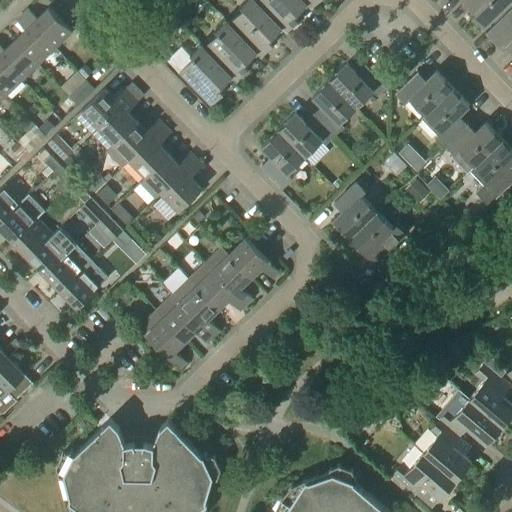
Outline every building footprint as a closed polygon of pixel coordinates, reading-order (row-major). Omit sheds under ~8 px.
[(261,58),(278,41),(274,37),(282,29),(283,29),(254,0),(246,0),(241,6),(244,9),(230,23),(229,24),(258,53),(257,53),(261,58)] [(286,34),(303,17),(299,13),(307,5),(308,5),(303,0),(254,0),(283,29),(282,29),(286,34)] [(311,9),(321,0),(303,0),(308,5),(307,5),(311,9)] [(484,31),(511,3),(511,0),(465,0),(464,1),(472,9),(468,14),(484,31)] [(73,31),(50,7),(38,18),(29,8),(23,14),(56,48),(73,31)] [(511,9),(487,34),(504,51),(508,47),(511,51),(511,9)] [(40,64),(56,48),(23,14),(17,20),(26,29),(16,39),(40,64)] [(166,27),(172,34),(180,27),(173,20),(166,27)] [(236,82),(249,70),(245,65),(257,53),(258,53),(229,24),(230,23),(226,20),(216,30),(219,33),(205,47),(204,48),(232,77),(232,78),(236,82)] [(40,64),(16,39),(6,49),(0,43),(0,55),(23,80),(40,64)] [(211,106),(224,94),(220,89),(232,78),(232,77),(204,48),(205,47),(201,44),(191,54),(194,57),(179,72),(211,106)] [(0,88),(7,96),(23,80),(0,55),(0,88)] [(360,77),(347,64),(331,80),(358,107),(373,92),(377,96),(387,87),(365,65),(365,66),(368,69),(360,77)] [(85,78),(92,71),(85,65),(79,71),(85,78)] [(454,89),(437,71),(423,84),(416,76),(419,72),(397,93),(406,102),(410,99),(426,115),(454,89)] [(77,106),(95,89),(85,79),(68,96),(77,106)] [(341,124),(358,107),(331,80),(313,97),(326,110),(318,118),(314,114),(314,115),(317,119),(335,137),(345,128),(341,124)] [(94,134),(122,106),(105,88),(76,116),(94,134)] [(470,106),(454,89),(426,115),(422,119),(447,145),(465,127),(469,124),(468,123),(464,127),(457,118),(470,106)] [(108,151),(138,122),(122,106),(94,134),(109,149),(107,151),(108,151)] [(309,127),(296,113),(279,130),(306,157),(322,142),(326,146),(335,137),(317,119),(309,127)] [(30,152),(41,141),(46,136),(25,114),(18,122),(31,136),(22,144),(30,152)] [(47,135),(55,127),(47,119),(39,127),(47,135)] [(158,134),(165,127),(159,120),(147,131),(138,122),(108,151),(123,167),(130,160),(131,161),(154,138),(153,138),(158,134)] [(465,127),(447,145),(456,154),(452,157),(468,173),(475,166),(503,140),(486,123),(473,135),(465,127)] [(164,140),(171,133),(165,127),(158,134),(164,140)] [(289,174),(306,157),(279,130),(262,147),(275,160),(267,168),(263,164),(263,165),(284,187),(293,178),(289,174)] [(63,160),(73,150),(57,135),(48,144),(63,160)] [(146,177),(169,154),(154,138),(131,161),(146,176),(146,177)] [(475,166),(468,173),(469,174),(471,172),(484,186),(476,193),(487,205),(511,181),(511,176),(506,170),(511,164),(511,149),(508,145),(503,140),(475,166)] [(21,161),(30,152),(22,144),(13,153),(21,161)] [(407,162),(415,170),(425,161),(417,152),(407,162)] [(190,166),(197,159),(191,153),(183,160),(190,166)] [(162,193),(185,171),(169,154),(146,177),(146,176),(139,182),(155,199),(162,193)] [(55,172),(61,165),(51,156),(45,162),(49,166),(53,170),(55,172)] [(196,173),(203,166),(197,159),(190,166),(196,173)] [(62,179),(68,173),(61,165),(55,172),(62,179)] [(49,166),(42,173),(47,177),(53,170),(49,166)] [(179,210),(202,188),(185,171),(162,193),(179,210)] [(95,188),(103,181),(96,174),(88,181),(95,188)] [(418,203),(430,193),(416,178),(404,189),(418,203)] [(378,211),(362,194),(366,191),(357,181),(335,202),(336,203),(340,199),(347,207),(334,220),(351,237),(378,211)] [(108,204),(117,195),(106,184),(96,193),(108,204)] [(0,223),(21,203),(20,202),(4,186),(0,189),(0,223)] [(85,204),(92,198),(82,187),(76,194),(85,204)] [(0,227),(14,242),(37,219),(45,210),(28,193),(20,202),(21,203),(0,223),(0,227)] [(99,223),(108,214),(100,206),(92,198),(81,209),(96,224),(99,222),(99,223)] [(119,204),(112,210),(119,217),(125,211),(119,204)] [(394,227),(378,211),(351,237),(367,255),(368,254),(376,263),(407,233),(398,223),(394,227)] [(195,217),(200,221),(205,217),(200,212),(195,217)] [(108,214),(99,223),(97,225),(112,241),(117,237),(124,230),(115,221),(108,214)] [(30,258),(53,235),(37,219),(14,242),(30,258)] [(45,275),(76,245),(60,228),(53,235),(30,258),(45,275)] [(125,245),(131,238),(124,230),(117,237),(125,245)] [(251,277),(269,260),(246,237),(229,254),(251,277)] [(61,291),(92,261),(76,245),(45,275),(61,291)] [(213,270),(235,293),(251,277),(229,254),(222,247),(206,262),(213,269),(213,270)] [(78,308),(89,297),(109,277),(92,261),(61,291),(78,308)] [(206,262),(190,278),(219,309),(235,293),(213,270),(213,269),(206,262)] [(274,278),(280,272),(273,264),(266,271),(274,278)] [(190,278),(173,294),(202,325),(203,324),(207,329),(214,336),(220,330),(209,318),(219,309),(190,278)] [(247,304),(253,298),(246,291),(240,297),(247,304)] [(173,294),(157,311),(186,341),(202,325),(173,294)] [(240,311),(247,304),(240,297),(233,303),(240,311)] [(110,298),(110,307),(118,307),(119,299),(110,298)] [(186,341),(157,311),(140,327),(169,357),(186,341)] [(207,342),(214,336),(207,329),(200,335),(207,342)] [(13,353),(21,345),(15,339),(7,347),(13,353)] [(0,365),(8,357),(0,348),(0,365)] [(181,369),(187,362),(180,355),(173,361),(181,369)] [(0,412),(0,413),(4,412),(33,383),(8,357),(0,365),(0,412)] [(502,427),(511,415),(511,402),(503,395),(511,386),(484,363),(475,374),(484,381),(469,398),(502,427)] [(502,427),(469,398),(455,415),(448,410),(440,420),(460,437),(467,428),(487,445),(502,427)] [(126,443),(119,427),(111,418),(77,451),(72,449),(63,452),(57,465),(60,475),(64,477),(70,499),(69,501),(72,511),(205,511),(209,504),(208,501),(214,480),(219,477),(222,468),(216,455),(207,452),(202,454),(169,419),(160,427),(154,443),(145,441),(143,444),(136,443),(134,441),(126,443)] [(456,481),(472,462),(452,445),(460,437),(440,420),(431,429),(437,435),(422,452),(456,481)] [(456,481),(422,452),(408,469),(402,464),(393,473),(417,494),(425,485),(440,499),(456,481)] [(379,461),(375,466),(383,472),(386,467),(379,461)] [(390,511),(356,482),(357,478),(353,469),(340,463),(331,467),(329,472),(308,479),(305,479),(292,485),(282,497),(275,511),(274,511),(390,511)]
